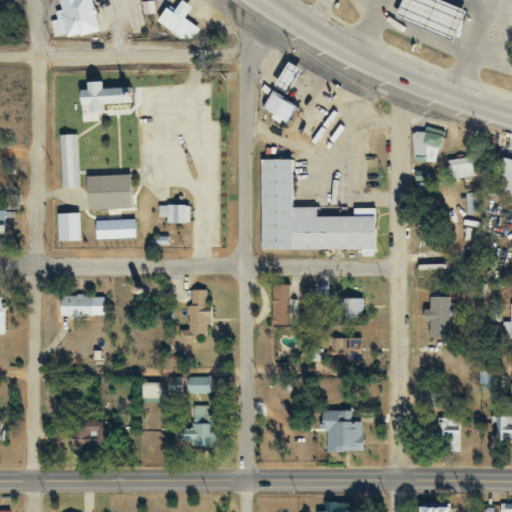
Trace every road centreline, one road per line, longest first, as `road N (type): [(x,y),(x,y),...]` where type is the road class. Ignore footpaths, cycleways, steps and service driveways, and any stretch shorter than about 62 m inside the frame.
road 1 (secondary): [(511,483),(0,479)]
road 2 (residential): [(247,481),(250,0)]
road 3 (residential): [(33,480),(44,64),(35,0)]
road 4 (residential): [(398,483),(408,238),(402,77)]
road 5 (residential): [(405,270),(0,272)]
road 6 (trunk): [(511,113),(402,77),(255,0)]
road 7 (residential): [(250,60),(0,63)]
